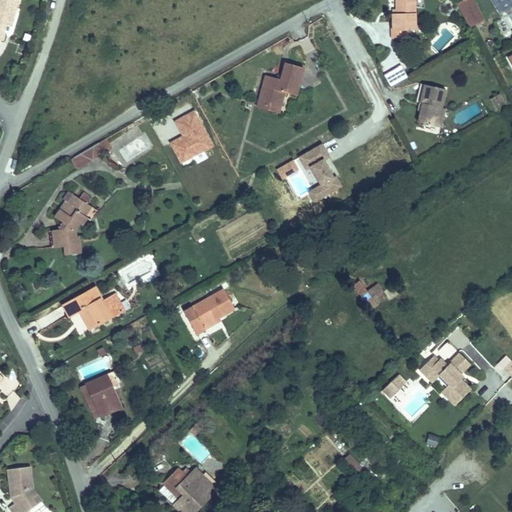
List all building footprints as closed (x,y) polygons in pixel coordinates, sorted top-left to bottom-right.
[(13,21),(15,14),(13,12),(14,7),(17,8),(18,0),(0,0),(0,39),(3,41),(5,35),(3,33),(6,25),(13,21)] [(415,25),(414,0),(396,0),(397,10),(397,14),(393,14),(393,31),(394,31),(394,39),(407,38),(407,30),(421,30),(421,25),(415,25)] [(483,21),(471,0),(462,0),(457,3),(471,28),(483,21)] [(485,20),(473,0),(471,0),(483,21),(485,20)] [(511,7),(511,0),(500,0),(494,4),(499,14),(511,7)] [(378,62),(385,75),(403,64),(396,51),(378,62)] [(296,95),(303,68),(286,63),(283,76),(281,80),(276,78),(266,75),(257,107),(279,113),(284,92),(296,95)] [(385,76),(391,87),(407,77),(401,66),(385,76)] [(420,103),(424,85),(421,84),(416,102),(420,103)] [(441,108),(446,90),(424,85),(420,103),(422,104),(420,111),(417,122),(437,127),(441,108)] [(502,102),(497,95),(491,99),(495,106),(502,102)] [(440,128),(445,109),(441,108),(437,127),(440,128)] [(163,145),(179,134),(170,119),(153,130),(163,145)] [(111,148),(106,139),(100,142),(104,148),(102,154),(111,148)] [(102,154),(104,148),(100,142),(72,159),(77,169),(86,164),(84,160),(88,158),(90,161),(102,154)] [(312,203),(341,190),(327,159),(329,158),(323,146),(276,167),(282,180),(303,170),(311,189),(307,191),(312,203)] [(185,176),(196,170),(192,163),(181,169),(185,176)] [(199,191),(195,184),(187,189),(186,187),(183,189),(187,197),(199,191)] [(240,197),(245,194),(245,193),(239,185),(201,188),(211,206),(213,210),(239,196),(240,197)] [(75,229),(79,223),(81,225),(87,217),(84,215),(82,214),(88,204),(87,204),(79,198),(68,191),(63,199),(67,202),(56,218),(62,222),(59,227),(57,230),(54,230),(56,247),(66,246),(67,255),(81,253),(79,236),(76,236),(75,229)] [(83,192),(79,198),(87,203),(91,197),(83,192)] [(84,215),(90,206),(88,204),(82,214),(84,215)] [(388,297),(383,292),(382,293),(375,284),(367,291),(360,280),(353,285),(371,310),(388,297)] [(383,292),(377,283),(375,284),(382,293),(383,292)] [(124,310),(115,294),(103,301),(95,287),(63,305),(69,317),(80,311),(82,310),(84,314),(82,315),(90,329),(124,310)] [(219,317),(234,309),(224,289),(184,312),(197,334),(204,330),(203,327),(219,317)] [(79,335),(86,332),(80,315),(72,318),(79,335)] [(204,330),(221,320),(219,317),(203,327),(204,330)] [(144,350),(142,345),(134,348),(136,354),(144,350)] [(457,404),(470,390),(460,380),(457,377),(460,374),(470,364),(459,353),(447,366),(440,359),(438,360),(433,356),(420,370),(428,378),(435,371),(440,375),(449,384),(441,392),(449,399),(450,397),(457,404)] [(433,383),(440,375),(435,371),(428,378),(433,383)] [(120,387),(116,379),(115,379),(112,373),(107,375),(113,390),(120,387)] [(121,407),(113,390),(107,375),(86,384),(101,416),(121,407)] [(406,383),(398,375),(391,382),(399,390),(406,383)] [(391,398),(399,390),(391,382),(383,390),(391,398)] [(101,416),(86,384),(81,387),(96,419),(101,416)] [(195,435),(201,429),(196,424),(190,430),(195,435)] [(436,447),(439,438),(429,435),(426,444),(436,447)] [(363,468),(350,454),(344,459),(357,474),(363,468)] [(31,498),(37,494),(33,488),(30,467),(8,469),(10,492),(13,491),(14,496),(11,497),(15,503),(9,507),(12,511),(27,511),(37,505),(31,498)] [(213,493),(192,472),(192,473),(187,468),(183,472),(184,473),(183,474),(178,469),(164,484),(165,485),(172,491),(180,499),(184,495),(198,508),(213,493)] [(217,489),(196,468),(192,472),(213,493),(217,489)] [(166,497),(172,491),(165,485),(160,491),(166,497)] [(218,498),(222,493),(217,489),(213,493),(218,498)] [(194,511),(198,508),(184,495),(180,499),(172,491),(166,497),(181,511),(194,511)] [(42,501),(37,494),(31,498),(37,505),(42,501)]
